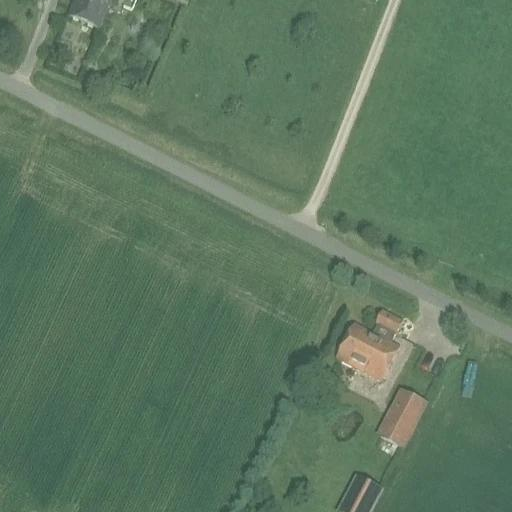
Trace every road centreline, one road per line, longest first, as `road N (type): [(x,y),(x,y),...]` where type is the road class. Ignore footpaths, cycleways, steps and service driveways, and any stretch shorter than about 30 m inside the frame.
road 1 (unclassified): [(511,334),(0,76)]
road 2 (unknown): [(302,228),(392,0)]
